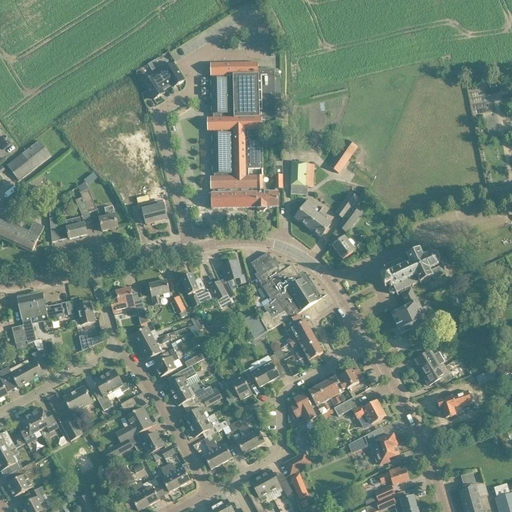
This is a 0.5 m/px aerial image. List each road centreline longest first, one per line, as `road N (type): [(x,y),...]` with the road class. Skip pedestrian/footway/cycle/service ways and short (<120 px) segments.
road 1 (residential): [(191,248),(157,113),(190,92),(197,54)]
road 2 (tertiary): [(368,344),(412,419),(447,511)]
road 3 (tertiary): [(191,248),(232,240),(284,247),(307,260),(343,303)]
road 4 (residential): [(232,482),(276,455),(284,393),(336,362)]
road 5 (residential): [(211,494),(142,376),(115,352)]
road 6 (residential): [(0,413),(115,352)]
